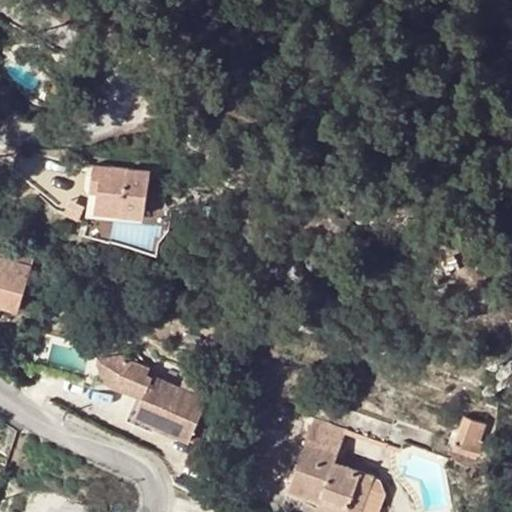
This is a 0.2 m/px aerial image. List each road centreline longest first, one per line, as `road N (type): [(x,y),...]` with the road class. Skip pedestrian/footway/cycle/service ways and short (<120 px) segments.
road 1 (residential): [(0,2),(110,88),(110,109),(89,130),(0,139)]
road 2 (residential): [(0,395),(53,432),(156,480),(159,511)]
